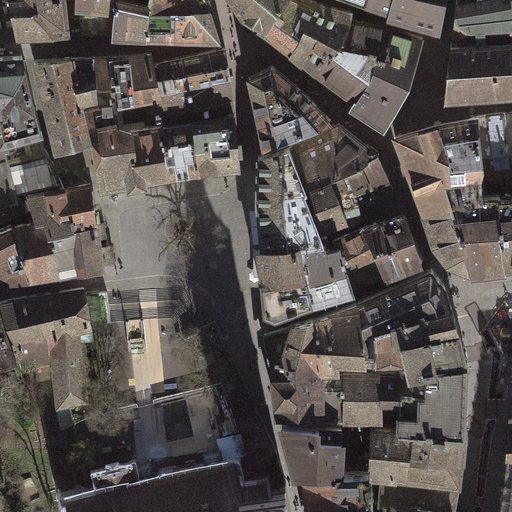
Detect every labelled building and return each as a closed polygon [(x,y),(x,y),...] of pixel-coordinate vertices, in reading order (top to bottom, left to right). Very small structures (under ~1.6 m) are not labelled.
[(11,0),(19,34),(67,33),(64,0),(11,0)] [(64,0),(67,33),(81,32),(79,6),(78,2),(77,0),(64,0)] [(79,6),(81,32),(114,32),(116,9),(114,6),(114,0),(77,0),(78,2),(79,6)] [(116,9),(114,32),(146,33),(149,8),(150,1),(146,0),(144,0),(114,0),(114,6),(116,9)] [(149,8),(211,8),(208,6),(206,0),(146,0),(150,1),(149,8)] [(233,0),(243,13),(266,29),(272,13),(275,12),(279,8),(283,0),(233,0)] [(272,13),(266,29),(279,39),(294,49),(316,1),(314,0),(283,0),(279,8),(275,12),(272,13)] [(392,10),(440,28),(444,0),(372,0),(393,7),(392,10)] [(511,0),(456,0),(452,39),(510,35),(511,34),(511,0)] [(316,1),(294,49),(306,59),(319,70),(330,47),(335,40),(348,17),(351,16),(352,11),(334,6),(316,1)] [(149,8),(146,33),(202,34),(218,34),(211,8),(149,8)] [(330,47),(319,70),(354,99),(366,81),(376,61),(386,23),(351,16),(348,17),(335,40),(330,47)] [(366,81),(354,99),(351,102),(366,113),(382,125),(395,107),(410,80),(422,36),(394,29),(395,26),(386,23),(376,61),(366,81)] [(511,62),(511,53),(510,35),(452,39),(446,95),(511,91),(511,77),(510,63),(511,62)] [(159,88),(229,73),(227,61),(226,48),(220,47),(163,60),(153,63),(159,88)] [(159,88),(153,63),(151,51),(127,54),(92,55),(94,92),(113,94),(114,102),(144,97),(157,95),(155,88),(159,88)] [(48,154),(24,53),(0,54),(0,140),(3,140),(9,162),(48,154)] [(34,63),(55,147),(71,143),(88,138),(79,103),(72,75),(70,55),(52,56),(35,58),(34,63)] [(94,92),(92,55),(70,55),(72,75),(79,103),(94,92)] [(272,63),(248,76),(257,113),(259,122),(314,101),(294,82),(290,79),(272,63)] [(198,113),(233,105),(229,73),(159,88),(155,88),(157,95),(161,116),(195,110),(198,113)] [(94,92),(79,103),(88,138),(94,137),(102,185),(168,173),(163,123),(118,129),(114,102),(113,94),(94,92)] [(161,116),(157,95),(144,97),(148,118),(161,116)] [(314,101),(259,122),(260,129),(263,145),(330,117),(322,109),(314,101)] [(511,110),(486,113),(488,143),(493,145),(495,155),(480,158),(480,167),(499,169),(499,172),(501,172),(511,173),(511,110)] [(194,118),(199,169),(239,164),(235,111),(194,118)] [(488,143),(486,113),(477,114),(480,158),(495,155),(493,145),(488,143)] [(396,136),(423,207),(448,201),(450,201),(442,177),(480,174),(480,167),(480,158),(477,114),(440,122),(439,120),(435,121),(435,123),(397,134),(396,136)] [(194,118),(163,123),(168,173),(199,169),(194,118)] [(367,158),(376,151),(338,121),(287,143),(302,183),(302,189),(321,236),(324,235),(347,225),(339,206),(327,176),(347,167),(367,158)] [(0,222),(41,204),(40,199),(23,203),(22,199),(19,200),(9,162),(3,140),(0,140),(0,222)] [(287,143),(258,155),(258,162),(262,245),(295,239),(296,242),(321,236),(302,189),(302,183),(287,143)] [(339,206),(391,184),(376,151),(367,158),(347,167),(327,176),(339,206)] [(19,166),(25,188),(58,179),(52,157),(19,166)] [(448,201),(470,268),(506,265),(499,194),(498,192),(482,192),(480,178),(499,179),(502,178),(501,172),(499,172),(499,169),(480,167),(480,174),(442,177),(450,201),(448,201)] [(511,189),(511,173),(501,172),(502,178),(499,179),(498,192),(500,192),(500,194),(506,194),(506,191),(511,191),(511,189)] [(49,232),(95,224),(90,183),(38,193),(40,199),(41,204),(45,218),(49,232)] [(369,222),(403,207),(391,184),(339,206),(347,225),(364,218),(369,222)] [(499,194),(506,265),(511,263),(511,193),(511,194),(511,191),(506,191),(506,194),(500,194),(500,192),(498,192),(499,194)] [(448,201),(423,207),(435,242),(449,259),(449,261),(452,262),(453,261),(467,267),(469,268),(470,268),(448,201)] [(374,250),(412,234),(403,207),(369,222),(363,224),(374,250)] [(24,260),(30,276),(31,279),(59,274),(49,232),(45,218),(11,225),(24,260)] [(49,232),(59,274),(81,270),(101,266),(114,260),(111,238),(106,239),(104,223),(95,224),(49,232)] [(343,263),(351,286),(386,272),(374,250),(363,224),(332,238),(334,245),(339,244),(344,256),(343,263)] [(11,225),(0,229),(0,266),(7,281),(30,276),(24,260),(11,225)] [(374,250),(386,272),(404,265),(423,258),(417,245),(412,234),(374,250)] [(306,271),(311,297),(351,286),(343,263),(344,256),(339,244),(334,245),(327,247),(324,235),(321,236),(296,242),(302,269),(306,271)] [(295,239),(262,245),(263,277),(302,269),(296,242),(295,239)] [(406,318),(452,306),(446,283),(431,265),(425,269),(358,299),(366,360),(376,361),(377,361),(376,328),(393,322),(406,318)] [(302,269),(263,277),(264,316),(311,297),(306,271),(302,269)] [(20,296),(0,300),(0,309),(20,368),(21,372),(55,365),(59,402),(70,400),(86,398),(78,327),(89,325),(85,292),(84,286),(20,296)] [(316,316),(265,334),(268,349),(271,363),(275,363),(315,362),(315,364),(346,363),(346,362),(350,359),(366,360),(358,299),(338,307),(316,316)] [(405,368),(466,361),(465,353),(452,306),(406,318),(393,322),(376,328),(377,361),(399,363),(405,363),(405,366),(405,368)] [(0,373),(20,368),(0,309),(0,373)] [(399,425),(464,426),(464,421),(464,416),(466,361),(405,368),(405,366),(405,363),(399,363),(377,361),(376,361),(376,367),(346,367),(343,367),(344,415),(399,415),(399,420),(399,425)] [(315,362),(275,363),(279,415),(344,415),(343,367),(346,367),(346,363),(315,364),(315,362)] [(499,511),(511,511),(511,417),(509,417),(507,450),(503,491),(499,511)] [(342,422),(281,422),(295,475),(305,475),(305,472),(339,471),(342,422)] [(426,477),(459,480),(464,426),(399,425),(372,425),(369,460),(367,463),(367,466),(371,471),(426,477)] [(203,452),(207,469),(216,467),(224,465),(221,448),(212,450),(203,452)] [(142,461),(132,463),(137,483),(147,481),(156,479),(152,459),(142,461)] [(69,511),(291,511),(286,484),(280,485),(280,486),(267,488),(265,477),(241,482),(237,463),(224,465),(216,467),(207,469),(156,479),(147,481),(137,483),(132,463),(132,462),(98,470),(103,490),(93,492),(90,493),(89,491),(66,496),(69,511)] [(305,472),(305,475),(307,504),(371,503),(370,482),(367,470),(339,471),(305,472)] [(419,504),(454,510),(459,480),(426,477),(426,479),(380,478),(378,503),(386,504),(418,507),(419,504)] [(371,511),(371,503),(307,504),(308,511),(371,511)]
